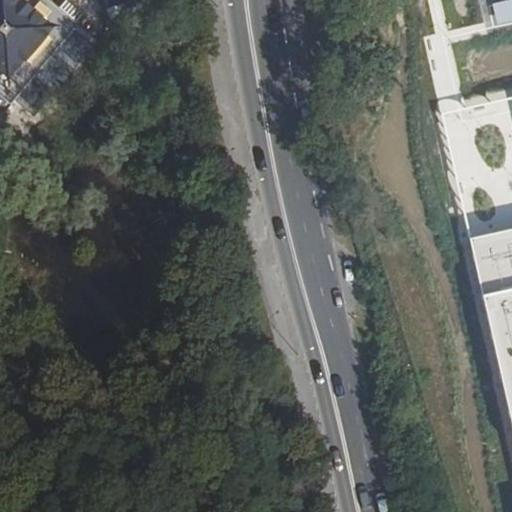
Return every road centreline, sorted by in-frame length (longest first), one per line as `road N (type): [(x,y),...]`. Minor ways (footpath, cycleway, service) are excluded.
road 1 (primary): [(235,0),(281,273),(341,511)]
road 2 (primary): [(374,511),(293,133)]
road 3 (primary): [(293,133),(266,0)]
road 4 (tertiary): [(293,133),(291,0)]
